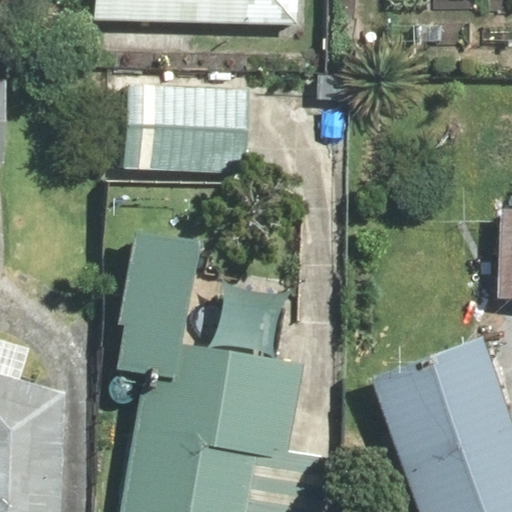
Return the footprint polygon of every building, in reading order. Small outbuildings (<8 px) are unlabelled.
[(298,0),(88,0),(87,23),(297,32),(298,0)] [(246,87),(123,82),(120,169),(242,174),(246,87)] [(511,212),(497,211),(494,297),(511,297),(511,212)] [(103,384),(134,388),(117,511),(324,511),(332,457),(288,451),(299,368),(268,364),(278,292),(213,284),(205,348),(174,344),(188,238),(123,230),(103,384)] [(368,393),(413,511),(511,511),(511,437),(473,338),(368,393)] [(0,342),(0,511),(55,511),(58,450),(58,446),(59,443),(59,440),(59,436),(58,433),(58,430),(57,426),(57,423),(56,420),(55,417),(53,413),(52,410),(50,407),(49,404),(47,402),(45,399),(43,396),(41,394),(39,391),(36,389),(34,387),(31,385),(28,383),(25,381),(22,379),(19,378),(26,348),(0,342)]
